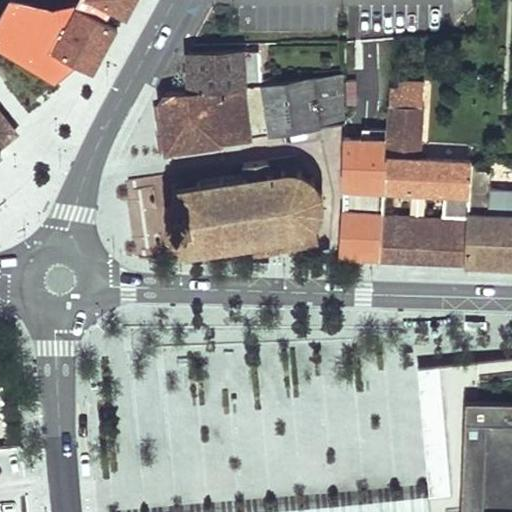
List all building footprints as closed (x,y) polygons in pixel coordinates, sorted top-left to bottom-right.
[(55,44),(78,1),(55,6),(33,0),(10,0),(0,17),(0,32),(61,70),(79,57),(55,44)] [(115,0),(78,0),(78,1),(107,16),(116,0),(115,0)] [(79,57),(97,66),(120,22),(107,16),(78,1),(55,44),(79,57)] [(188,50),(188,90),(261,83),(260,49),(188,50)] [(161,101),(168,150),(346,122),(344,72),(261,83),(188,90),(167,91),(161,101)] [(401,80),(399,88),(422,89),(422,82),(401,80)] [(388,140),(385,191),(412,193),(410,214),(383,212),(380,258),(464,262),(471,168),(471,160),(419,158),(423,107),(421,107),(422,89),(399,88),(391,87),(388,140)] [(0,156),(4,153),(0,148),(20,132),(0,106),(0,156)] [(341,188),(385,191),(388,140),(345,137),(341,188)] [(301,170),(298,154),(246,163),(248,177),(176,189),(179,205),(168,206),(169,217),(171,231),(182,230),(183,247),(253,237),(254,251),(320,244),(317,226),(317,218),(319,211),(319,203),(318,194),(315,187),(309,180),(303,174),(301,170)] [(471,168),(464,262),(511,263),(511,216),(490,215),(492,169),(471,168)] [(511,208),(511,192),(491,195),(493,210),(511,208)] [(339,256),(380,258),(383,212),(342,210),(339,256)] [(429,494),(232,511),(447,511),(448,505),(462,506),(463,480),(446,481),(436,368),(511,361),(511,365),(511,356),(419,364),(419,369),(429,486),(428,486),(429,494)] [(511,511),(511,365),(511,361),(436,368),(446,481),(463,480),(462,506),(448,505),(447,511),(511,511)]
